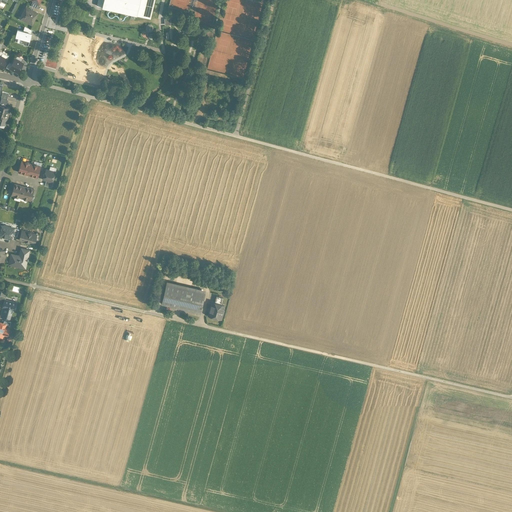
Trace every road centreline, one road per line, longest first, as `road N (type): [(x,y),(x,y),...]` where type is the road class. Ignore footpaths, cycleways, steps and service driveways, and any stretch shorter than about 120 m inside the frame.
road 1 (track): [(0,279),(511,398)]
road 2 (track): [(27,81),(511,211)]
road 3 (track): [(0,403),(88,97)]
road 4 (track): [(0,462),(220,511)]
road 5 (track): [(356,0),(511,48)]
road 6 (track): [(427,378),(390,511)]
road 7 (track): [(156,315),(166,277),(202,284),(200,325)]
